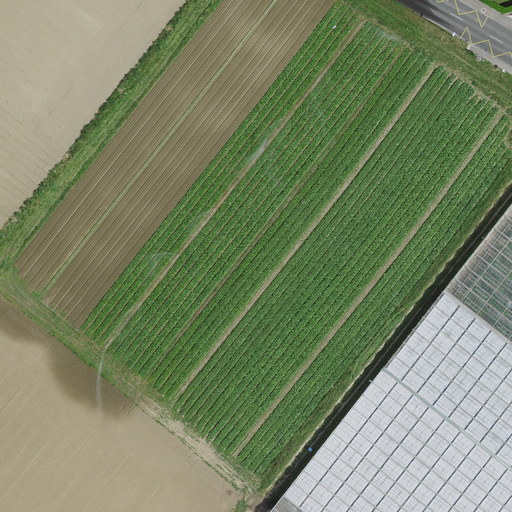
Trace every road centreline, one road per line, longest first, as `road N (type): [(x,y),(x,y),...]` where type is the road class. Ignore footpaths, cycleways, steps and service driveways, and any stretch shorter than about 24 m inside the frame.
road 1 (track): [(254,511),(511,182)]
road 2 (track): [(511,96),(362,0)]
